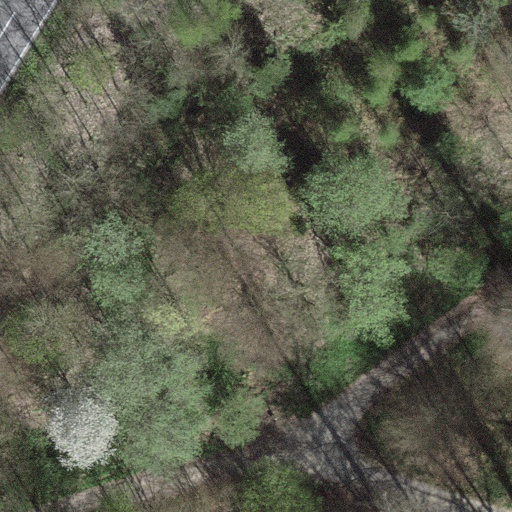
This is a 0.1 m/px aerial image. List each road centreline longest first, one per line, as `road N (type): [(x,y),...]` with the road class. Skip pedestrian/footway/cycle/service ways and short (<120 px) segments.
road 1 (track): [(267,452),(511,279)]
road 2 (track): [(267,452),(485,511)]
road 3 (track): [(76,511),(267,452)]
